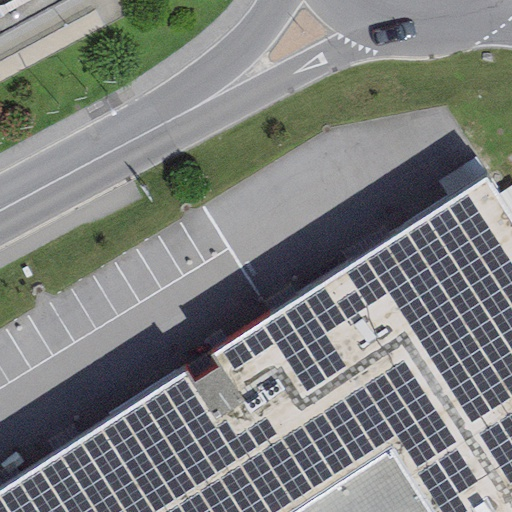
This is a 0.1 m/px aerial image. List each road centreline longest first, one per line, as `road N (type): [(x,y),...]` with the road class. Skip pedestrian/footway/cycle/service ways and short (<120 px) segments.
road 1 (unclassified): [(176,115),(218,110),(348,45),(398,31)]
road 2 (unclassified): [(176,115),(0,209)]
road 3 (unclassified): [(277,0),(176,115)]
